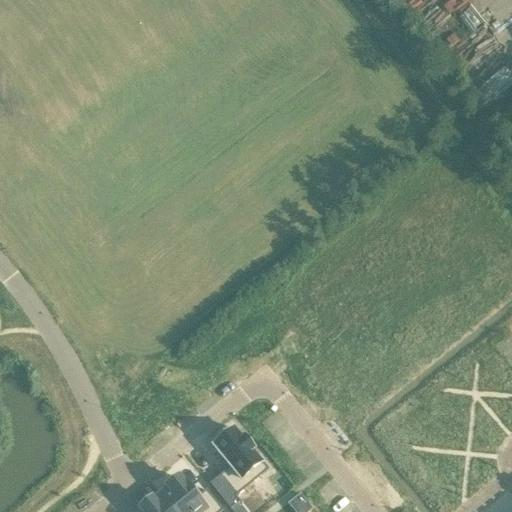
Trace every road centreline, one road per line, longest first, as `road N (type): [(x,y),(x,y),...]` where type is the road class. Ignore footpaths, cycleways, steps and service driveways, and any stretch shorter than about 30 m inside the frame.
road 1 (residential): [(125,490),(265,380),(375,511)]
road 2 (residential): [(125,490),(58,344),(0,266)]
road 3 (unknown): [(233,405),(124,350),(50,333)]
road 4 (unknown): [(50,333),(211,235)]
road 5 (residential): [(96,130),(0,12)]
road 6 (residential): [(62,0),(101,86),(96,130)]
